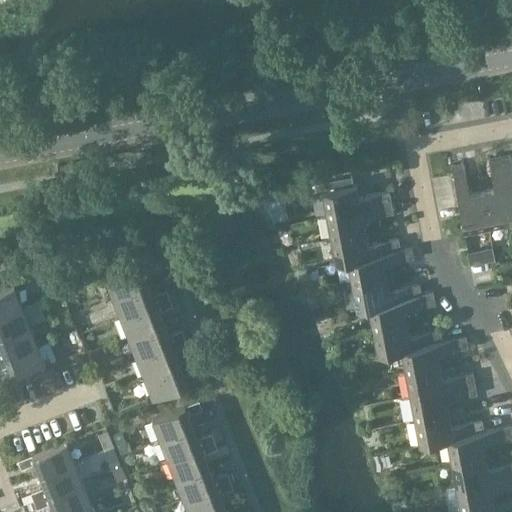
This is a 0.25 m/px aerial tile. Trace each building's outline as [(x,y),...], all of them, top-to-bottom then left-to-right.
[(511,167),(509,152),(498,154),(511,219),(511,218),(511,167)] [(511,219),(498,154),(487,156),(493,187),(481,189),(487,223),(511,219)] [(463,228),(487,223),(481,189),(468,192),(462,160),(450,163),(463,228)] [(321,189),(326,213),(390,200),(388,189),(358,195),(355,182),(321,189)] [(390,200),(326,213),(330,237),(364,230),(362,217),(393,211),(390,200)] [(367,243),(364,230),(330,237),(335,261),(347,259),(346,258),(400,248),(398,237),(367,243)] [(347,259),(351,282),(385,276),(383,263),(413,257),(411,245),(400,248),(346,258),(347,259)] [(104,274),(112,295),(147,282),(142,269),(156,264),(153,256),(139,261),(104,274)] [(385,276),(351,282),(356,307),(367,305),(367,303),(420,293),(418,282),(388,288),(385,276)] [(147,282),(112,295),(120,315),(169,296),(165,288),(151,294),(147,282)] [(0,311),(21,304),(13,283),(0,288),(0,311)] [(432,290),(420,293),(367,303),(367,305),(372,327),(406,321),(403,308),(434,302),(432,290)] [(172,304),(169,296),(120,315),(128,335),(162,321),(157,309),(172,304)] [(0,334),(29,324),(21,304),(0,311),(0,334)] [(162,321),(128,335),(135,354),(184,336),(181,328),(167,333),(162,321)] [(408,333),(406,321),(372,327),(376,352),(400,347),(400,346),(441,338),(439,327),(408,333)] [(0,348),(0,357),(37,343),(29,324),(0,334),(0,345),(1,348),(0,348)] [(400,347),(405,370),(439,364),(436,351),(467,345),(464,334),(441,338),(400,346),(400,347)] [(187,344),(184,336),(135,354),(143,374),(178,361),(173,349),(187,344)] [(45,364),(37,343),(0,357),(0,366),(7,364),(12,377),(45,364)] [(182,373),(178,361),(143,374),(151,395),(186,382),(186,381),(200,376),(197,368),(182,373)] [(405,370),(409,394),(474,382),(472,370),(441,376),(439,364),(405,370)] [(414,418),(448,411),(445,399),(476,393),(474,382),(409,394),(414,418)] [(151,417),(159,437),(192,425),(187,412),(201,407),(198,399),(184,404),(151,417)] [(450,424),(448,411),(414,418),(419,442),(446,437),(446,436),(483,429),(481,418),(450,424)] [(446,437),(450,460),(484,454),(482,441),(511,435),(511,432),(510,424),(483,429),(446,436),(446,437)] [(192,425),(159,437),(167,457),(213,439),(210,431),(196,437),(192,425)] [(35,461),(39,473),(74,460),(66,439),(31,453),(17,459),(21,467),(35,461)] [(217,447),(213,439),(167,457),(175,477),(207,464),(202,452),(217,447)] [(455,484),(511,472),(511,461),(487,466),(484,454),(450,460),(455,484)] [(30,491),(33,499),(82,480),(74,460),(39,473),(44,486),(30,491)] [(207,464),(175,477),(183,497),(229,479),(226,471),(212,476),(207,464)] [(511,484),(511,472),(455,484),(459,507),(494,501),(491,488),(511,484)] [(232,487),(229,479),(183,497),(188,511),(202,511),(223,504),(218,492),(232,487)] [(58,511),(90,499),(82,480),(33,499),(36,507),(50,501),(54,511),(58,511)] [(94,511),(90,499),(58,511),(94,511)] [(495,511),(494,501),(459,507),(460,511),(511,511),(511,510),(502,511),(495,511)]
